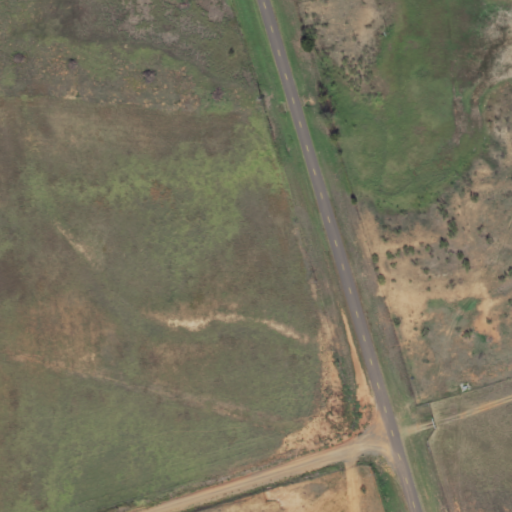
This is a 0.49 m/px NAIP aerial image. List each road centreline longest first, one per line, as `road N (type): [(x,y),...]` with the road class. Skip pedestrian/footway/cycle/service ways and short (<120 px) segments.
road 1 (tertiary): [(263,0),(417,511)]
road 2 (residential): [(153,511),(395,439)]
